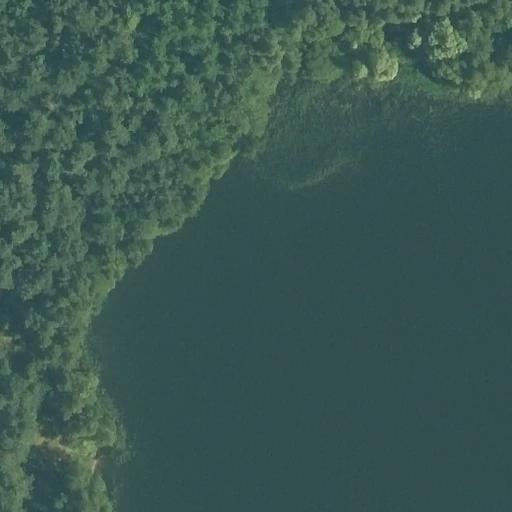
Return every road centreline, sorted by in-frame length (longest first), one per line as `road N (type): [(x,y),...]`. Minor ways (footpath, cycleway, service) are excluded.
road 1 (track): [(74,0),(40,181),(0,287)]
road 2 (track): [(40,181),(146,117),(253,0)]
